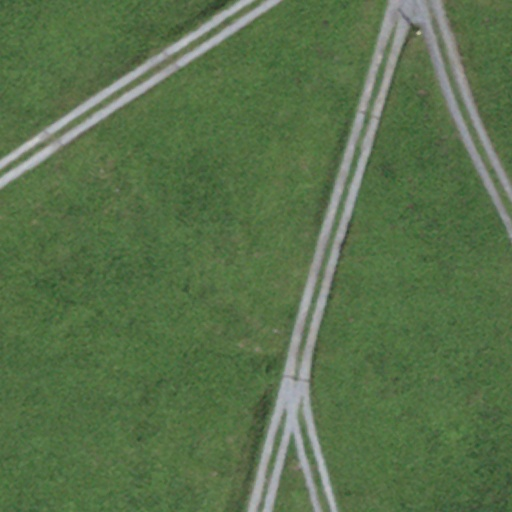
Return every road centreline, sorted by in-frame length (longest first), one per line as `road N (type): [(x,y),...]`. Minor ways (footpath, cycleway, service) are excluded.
road 1 (track): [(430,0),(453,87),(511,214)]
road 2 (track): [(279,382),(332,511)]
